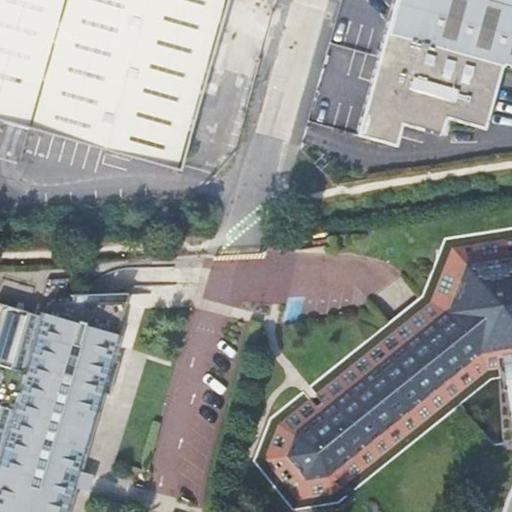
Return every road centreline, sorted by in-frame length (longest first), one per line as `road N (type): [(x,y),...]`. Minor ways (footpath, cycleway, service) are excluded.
road 1 (unknown): [(0,174),(204,191),(261,172)]
road 2 (unclassified): [(308,0),(251,207)]
